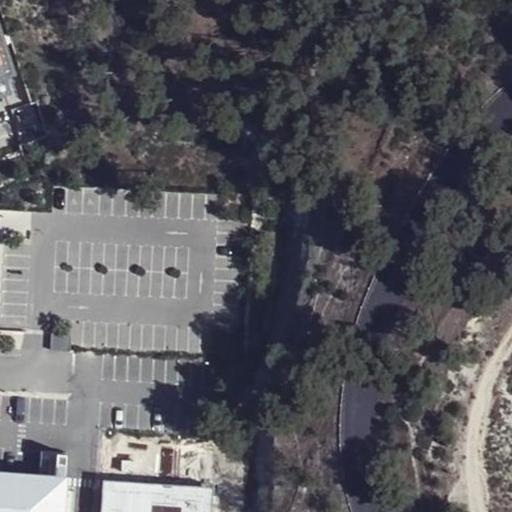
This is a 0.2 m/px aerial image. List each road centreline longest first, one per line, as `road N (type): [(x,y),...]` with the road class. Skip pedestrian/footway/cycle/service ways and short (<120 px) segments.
road 1 (tertiary): [(371,511),(358,411),(378,311),(433,204),(511,105)]
road 2 (track): [(475,511),(466,475),(482,351),(511,321)]
